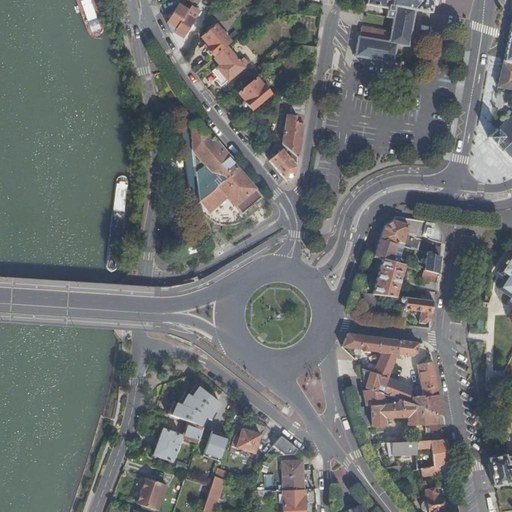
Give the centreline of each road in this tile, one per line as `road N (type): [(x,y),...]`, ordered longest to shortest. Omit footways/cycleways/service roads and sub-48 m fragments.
road 1 (residential): [(138,3),(157,178),(145,274)]
road 2 (residential): [(138,3),(194,94),(291,209)]
road 3 (residential): [(140,343),(202,360),(306,438),(320,432)]
road 4 (secondary): [(456,184),(405,179),(375,188),(355,204),(337,259),(310,280)]
road 5 (secondary): [(326,318),(374,210),(395,197),(439,200)]
road 6 (residential): [(456,184),(485,0)]
road 7 (residential): [(140,343),(132,409),(96,511)]
road 8 (residential): [(291,209),(280,225),(198,271),(145,274)]
road 9 (residential): [(291,209),(322,62)]
road 10 (secondary): [(391,511),(356,455),(333,390)]
road 11 (secondary): [(0,298),(130,308)]
